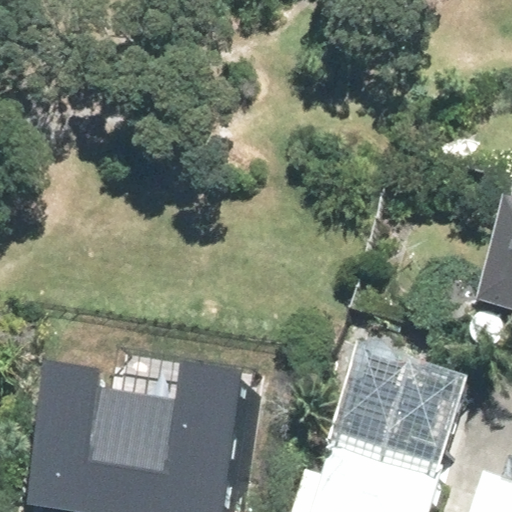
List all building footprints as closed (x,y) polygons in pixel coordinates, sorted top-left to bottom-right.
[(511,244),(491,313),(511,320),(511,244)] [(315,480),(304,511),(449,511),(460,482),(387,457),(392,442),(454,464),(476,396),(384,365),(355,450),(351,448),(337,488),(315,480)] [(96,394),(53,391),(47,484),(90,487),(96,394)] [(96,511),(240,511),(255,432),(116,406),(96,511)] [(511,511),(511,489),(495,484),(485,511),(511,511)]
